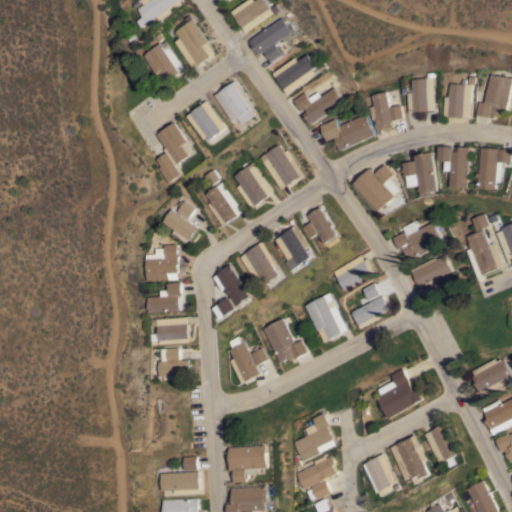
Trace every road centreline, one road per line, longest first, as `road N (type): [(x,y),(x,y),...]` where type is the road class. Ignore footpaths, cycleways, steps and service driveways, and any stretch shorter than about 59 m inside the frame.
road 1 (residential): [(203,0),(419,312),(511,497)]
road 2 (residential): [(324,177),(202,260),(216,511)]
road 3 (residential): [(210,404),(248,399),(419,312)]
road 4 (residential): [(324,177),(414,133),(511,137)]
road 5 (residential): [(345,488),(349,458),(459,392)]
